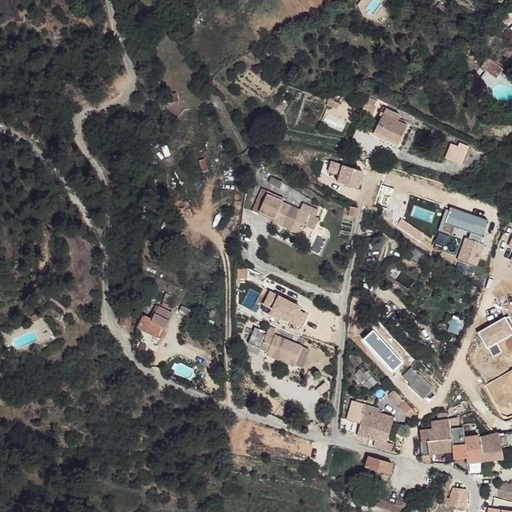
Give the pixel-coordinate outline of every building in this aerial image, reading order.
[(492,51),(488,55),(506,66),(508,63),(492,51)] [(506,66),(488,55),(484,61),(501,73),(506,66)] [(378,99),(368,94),(357,116),(367,120),(378,99)] [(401,124),(385,116),(377,134),(403,145),(411,125),(402,120),(401,124)] [(457,146),(449,144),(445,157),(462,164),(470,146),(460,142),(457,146)] [(475,151),(470,149),(465,160),(471,162),(475,151)] [(364,172),(342,165),(331,161),(327,172),(338,176),(336,181),(358,189),(364,172)] [(288,194),(274,187),(274,188),(270,196),(264,193),(259,206),(265,210),(266,208),(280,214),(278,217),(305,228),(311,217),(314,208),(320,211),(322,205),(309,199),(306,206),(287,197),(288,194)] [(356,208),(348,206),(345,221),(353,222),(356,208)] [(487,221),(450,207),(450,210),(446,209),(438,231),(453,236),(456,227),(471,232),(469,239),(465,237),(457,259),(477,266),(484,244),(480,243),(487,221)] [(320,211),(314,208),(311,217),(316,219),(320,211)] [(404,254),(399,259),(420,274),(425,269),(430,258),(410,244),(404,254)] [(278,296),(270,291),(263,305),(271,309),(269,314),(282,320),(282,318),(301,328),(307,315),(300,311),(302,308),(278,296)] [(144,316),(139,329),(161,339),(172,316),(157,308),(152,320),(144,316)] [(125,312),(123,326),(130,327),(133,313),(125,312)] [(506,318),(505,317),(477,333),(487,349),(488,348),(493,356),(501,351),(497,343),(511,334),(511,322),(509,316),(506,318)] [(448,330),(458,334),(462,320),(452,317),(448,330)] [(309,341),(301,338),(272,327),(271,330),(251,323),(246,336),(266,344),(265,348),(292,359),(302,361),(308,346),(309,341)] [(402,362),(373,330),(363,339),(393,371),(402,362)] [(436,390),(413,368),(402,380),(426,401),(436,390)] [(412,408),(396,392),(386,402),(392,408),(398,403),(406,413),(412,408)] [(381,409),(353,399),(347,417),(359,422),(356,434),(374,440),(373,446),(390,451),(393,444),(385,441),(391,421),(377,417),(381,409)] [(449,419),(432,421),(433,430),(421,432),(421,451),(428,450),(429,454),(454,452),(450,426),(449,419)] [(472,419),(462,419),(462,425),(466,457),(466,464),(482,463),(479,435),(478,424),(472,419)] [(462,425),(450,426),(454,452),(455,458),(466,457),(462,425)] [(499,434),(479,435),(482,463),(503,461),(499,434)] [(369,457),(366,470),(388,477),(392,463),(369,457)] [(446,476),(444,486),(451,488),(455,478),(446,476)] [(511,482),(500,478),(495,497),(503,498),(505,492),(511,493),(511,482)] [(453,498),(453,508),(468,509),(470,490),(454,489),(453,498)] [(442,491),(441,499),(449,498),(449,492),(442,491)] [(367,497),(365,504),(386,511),(400,511),(401,510),(367,497)] [(441,499),(440,505),(453,508),(453,498),(449,498),(441,499)]
